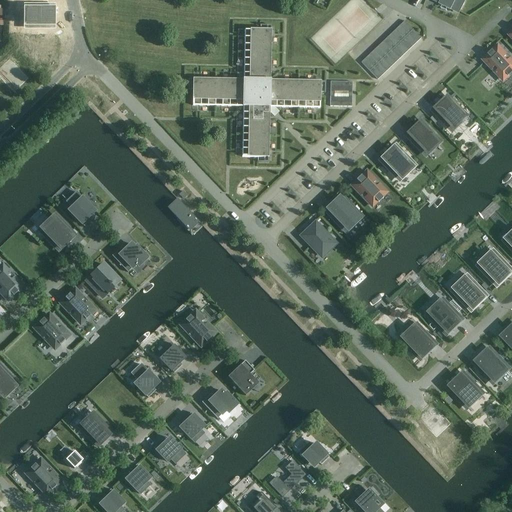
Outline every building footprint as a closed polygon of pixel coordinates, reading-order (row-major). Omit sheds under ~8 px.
[(98,0),(96,27),(114,29),(116,12),(120,13),(121,0),(98,0)] [(434,0),(439,2),(438,4),(451,10),(452,8),(458,11),(463,0),(434,0)] [(26,7),(26,26),(52,26),(52,7),(26,7)] [(413,30),(404,21),(400,25),(408,34),(413,30)] [(264,162),(268,163),(268,158),(269,158),(269,114),(270,113),(275,108),(276,107),(320,108),(320,86),(322,86),(325,86),(325,82),(320,82),(270,81),(271,30),(271,25),(267,25),(267,26),(267,29),(267,30),(245,30),(244,80),(193,79),(188,79),(188,83),(189,83),(192,83),(193,83),(193,106),(243,107),(242,157),(265,158),(265,159),(264,162)] [(404,38),(408,34),(400,25),(396,29),(404,38)] [(404,38),(396,29),(391,33),(400,42),(404,38)] [(408,34),(417,42),(421,38),(413,30),(408,34)] [(209,31),(208,45),(219,46),(220,33),(209,31)] [(45,32),(37,33),(37,44),(45,44),(45,32)] [(391,33),(387,37),(395,46),(400,42),(391,33)] [(417,42),(408,34),(404,38),(412,47),(417,42)] [(391,50),(395,46),(387,37),(383,42),(391,50)] [(400,42),(408,51),(412,47),(404,38),(400,42)] [(383,42),(379,46),(387,54),(391,50),(383,42)] [(395,46),(404,55),(408,51),(400,42),(395,46)] [(379,46),(374,50),(382,58),(387,54),(379,46)] [(391,50),(399,59),(404,55),(395,46),(391,50)] [(508,75),(509,77),(511,73),(511,60),(499,47),(494,52),(492,50),(488,55),(489,56),(484,61),(503,80),(508,75)] [(374,50),(370,54),(378,63),(382,58),(374,50)] [(387,54),(395,63),(399,59),(391,50),(387,54)] [(10,53),(0,61),(0,71),(17,89),(32,76),(10,53)] [(374,67),(378,63),(370,54),(366,58),(374,67)] [(382,58),(391,67),(395,63),(387,54),(382,58)] [(129,55),(119,65),(124,70),(121,73),(147,102),(161,89),(149,77),(152,75),(137,58),(134,61),(129,55)] [(374,67),(366,58),(361,62),(369,71),(374,67)] [(378,63),(386,71),(391,67),(382,58),(378,63)] [(386,71),(378,63),(374,67),(382,75),(386,71)] [(374,67),(369,71),(378,80),(382,75),(374,67)] [(352,107),(352,82),(330,82),(330,107),(352,107)] [(447,96),(432,110),(451,130),(466,116),(447,96)] [(83,101),(66,118),(99,152),(116,136),(83,101)] [(421,121),(406,135),(425,155),(440,141),(421,121)] [(116,136),(99,152),(132,187),(149,170),(116,136)] [(395,146),(380,160),(399,180),(414,166),(395,146)] [(149,170),(132,187),(165,222),(183,205),(149,170)] [(362,177),(361,176),(356,180),(358,182),(353,187),(371,206),(376,201),(378,203),(383,198),(381,197),(386,192),(367,173),(362,177)] [(179,195),(183,199),(187,195),(183,191),(179,195)] [(94,211),(88,205),(76,192),(67,202),(72,208),(69,211),(84,227),(93,218),(91,215),(94,212),(95,212),(94,211)] [(360,217),(341,197),(327,211),(346,231),(360,217)] [(183,205),(165,222),(198,256),(216,240),(183,205)] [(55,217),(41,231),(59,250),(74,236),(55,217)] [(315,222),(301,236),(308,244),(310,242),(312,245),(311,247),(318,255),(333,241),(315,222)] [(216,240),(198,256),(232,291),(249,275),(216,240)] [(135,248),(131,244),(125,250),(121,247),(112,256),(127,273),(136,264),(138,267),(147,258),(136,247),(135,248)] [(511,269),(495,252),(481,265),(499,285),(511,272),(511,269)] [(102,297),(108,294),(105,291),(112,287),(110,285),(118,280),(104,265),(97,271),(96,273),(91,277),(86,281),(102,297)] [(13,296),(14,296),(18,292),(17,291),(22,286),(3,266),(0,269),(0,292),(7,300),(12,295),(13,296)] [(249,275),(232,291),(265,326),(282,309),(249,275)] [(469,276),(455,290),(473,310),(488,296),(469,276)] [(71,295),(70,294),(65,298),(66,299),(61,304),(80,324),(85,319),(86,320),(91,316),(89,314),(94,310),(76,290),(71,295)] [(462,321),(443,301),(429,315),(447,335),(462,321)] [(282,309),(265,326),(298,361),(315,344),(282,309)] [(182,326),(192,337),(200,346),(205,341),(206,342),(211,338),(210,337),(215,332),(196,312),(191,317),(190,316),(185,320),(187,321),(182,326)] [(35,329),(54,348),(59,344),(60,345),(64,341),(63,339),(68,335),(50,315),(45,320),(44,319),(39,323),(40,324),(35,329)] [(436,346),(417,326),(403,340),(421,359),(436,346)] [(511,327),(501,338),(511,350),(511,327)] [(164,356),(161,359),(174,373),(182,365),(180,363),(185,358),(178,351),(170,343),(161,352),(164,356)] [(315,344),(298,361),(331,395),(348,379),(315,344)] [(475,363),(493,383),(508,369),(489,349),(475,363)] [(258,384),(250,375),(254,371),(245,361),(228,377),(245,396),(258,384)] [(16,384),(0,367),(0,396),(2,398),(16,384)] [(143,367),(132,377),(137,382),(135,384),(148,398),(156,390),(153,388),(158,383),(157,382),(156,381),(158,379),(154,374),(152,376),(144,368),(143,367)] [(449,388),(467,408),(482,394),(463,374),(449,388)] [(348,379),(331,395),(364,430),(381,414),(348,379)] [(118,390),(104,404),(122,423),(136,409),(118,390)] [(221,391),(214,397),(211,394),(202,402),(217,419),(226,411),(228,413),(237,405),(226,393),(225,395),(221,391)] [(439,398),(424,411),(443,431),(457,417),(439,398)] [(93,413),(79,427),(97,446),(112,433),(93,413)] [(180,428),(194,443),(204,433),(200,430),(204,426),(191,413),(183,420),(185,423),(180,428)] [(381,414),(364,430),(397,465),(415,448),(381,414)] [(164,443),(162,440),(154,448),(167,462),(170,459),(175,464),(176,463),(184,455),(185,454),(176,445),(170,439),(169,438),(169,439),(164,443)] [(313,467),(318,462),(321,465),(329,457),(316,444),(312,447),(309,443),(299,453),(307,460),(313,467)] [(75,452),(66,460),(74,469),(83,460),(75,452)] [(32,470),(27,475),(45,494),(50,489),(52,490),(56,486),(55,485),(60,480),(41,461),(36,465),(35,464),(31,468),(32,470)] [(276,477),(268,484),(282,498),(305,475),(292,461),(284,468),(291,475),(282,483),(276,477)] [(126,480),(140,494),(150,485),(146,482),(150,478),(136,465),(128,472),(131,475),(126,480)] [(374,500),(360,486),(354,492),(360,498),(356,503),(364,511),(380,511),(378,509),(382,505),(376,498),(374,500)] [(121,511),(124,510),(120,507),(124,503),(110,489),(103,497),(105,500),(100,505),(106,511),(107,511),(121,511)] [(261,492),(245,507),(249,511),(271,511),(276,508),(261,492)]
